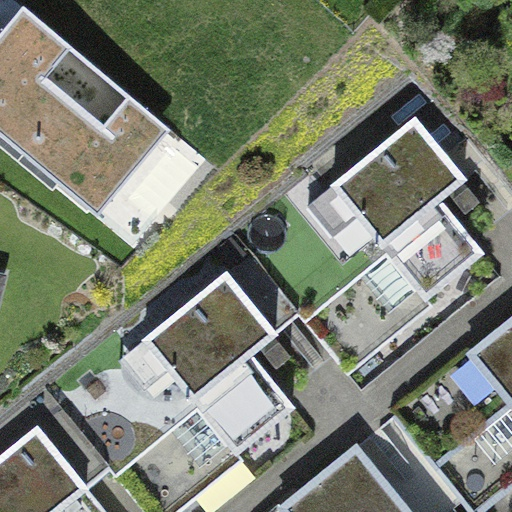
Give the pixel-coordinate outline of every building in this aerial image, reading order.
[(208,159),(17,0),(0,19),(0,151),(126,256),(208,159)] [(414,121),(331,188),(383,251),(466,184),(414,121)] [(225,273),(141,342),(195,408),(280,339),(225,273)] [(511,319),(467,356),(511,411),(511,319)] [(38,429),(0,458),(0,511),(72,511),(91,498),(38,429)] [(279,509),(280,511),(404,511),(355,449),(279,509)]
